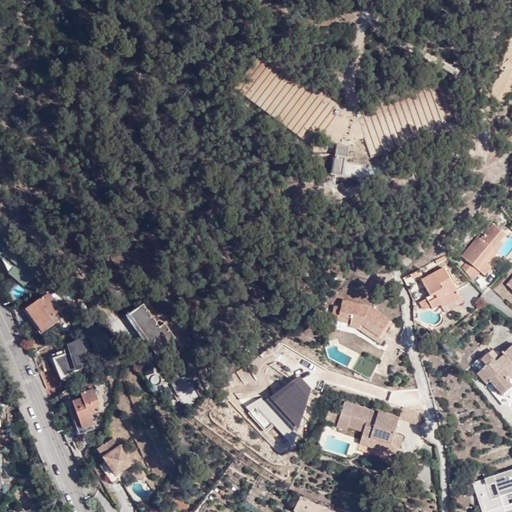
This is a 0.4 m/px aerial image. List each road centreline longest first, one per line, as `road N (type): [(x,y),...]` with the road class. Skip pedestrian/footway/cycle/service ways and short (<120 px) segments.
road 1 (track): [(398,277),(476,159),(484,129),(461,71),(384,27),(368,12),(370,0)]
road 2 (secondary): [(0,313),(85,511)]
